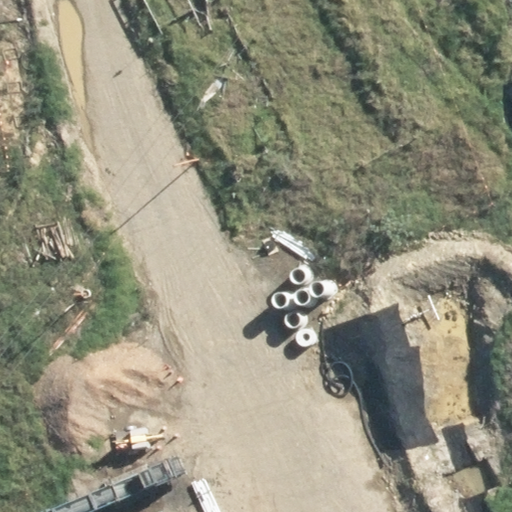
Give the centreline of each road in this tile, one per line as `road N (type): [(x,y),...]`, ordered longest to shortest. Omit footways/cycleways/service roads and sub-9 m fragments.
road 1 (unknown): [(448,0),(511,228)]
road 2 (unknown): [(69,511),(0,395)]
